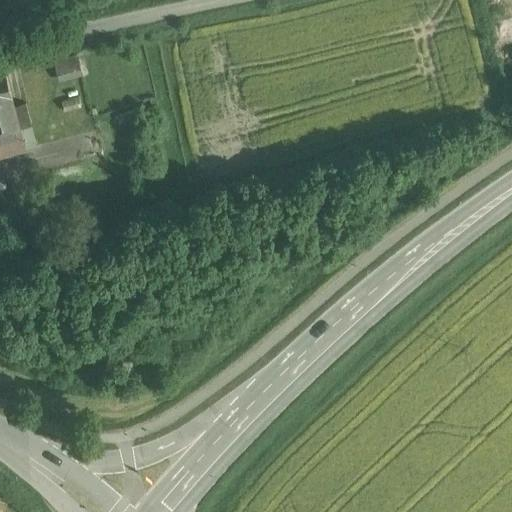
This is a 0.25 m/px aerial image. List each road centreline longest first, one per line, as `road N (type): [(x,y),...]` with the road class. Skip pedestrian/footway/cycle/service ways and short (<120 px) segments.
road 1 (secondary): [(252,410),(427,248),(511,185)]
road 2 (secondary): [(252,410),(128,458),(88,459),(14,440)]
road 3 (unclassified): [(0,52),(237,0)]
road 4 (secondary): [(162,511),(252,410)]
